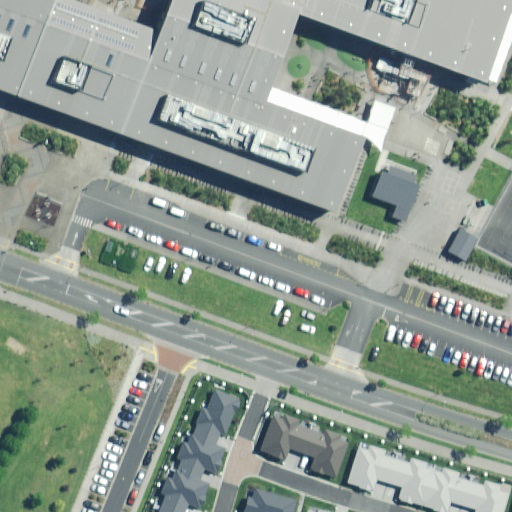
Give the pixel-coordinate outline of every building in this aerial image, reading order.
[(0,0),(0,94),(339,219),(372,127),(268,90),(297,10),(484,76),(511,0),(172,0),(165,21),(106,0),(0,0)] [(380,172),(373,198),(395,204),(392,216),(406,220),(417,183),(380,172)] [(461,227),(448,248),(464,257),(477,237),(461,227)] [(183,511),(187,503),(199,508),(209,483),(198,478),(203,466),(214,471),(224,447),(214,443),(219,432),(223,434),(238,398),(214,388),(205,408),(201,407),(186,443),(182,441),(176,457),(179,458),(171,479),(166,477),(160,493),(165,495),(157,511),(183,511)] [(281,418),(271,414),(259,449),(270,453),(270,454),(283,459),(288,447),(314,456),(309,468),(323,473),(323,472),(335,476),(347,442),(337,439),(339,434),(323,428),(322,433),(296,423),(298,419),(283,414),(281,418)] [(366,449),(357,446),(347,481),(358,484),(358,486),(371,490),(375,478),(402,486),(399,498),(445,511),(448,500),(475,508),(473,511),(502,511),(509,490),(499,487),(499,485),(484,481),(483,485),(456,477),(458,472),(442,467),(441,472),(425,467),(426,462),(409,458),(408,461),(383,454),(384,450),(368,445),(366,449)] [(291,511),(295,500),(254,488),(251,497),(247,496),(242,511),(291,511)]
